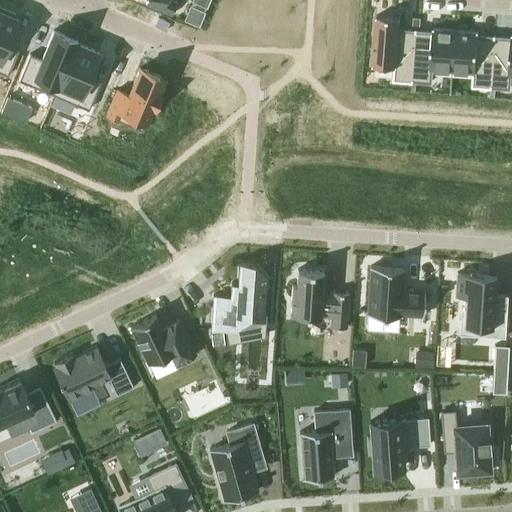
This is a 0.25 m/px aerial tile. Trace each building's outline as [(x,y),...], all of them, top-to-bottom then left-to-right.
[(148,0),(146,4),(172,15),(178,2),(171,0),(148,0)] [(0,72),(8,76),(18,50),(7,45),(18,19),(14,17),(15,14),(0,7),(0,72)] [(377,16),(373,66),(395,67),(394,82),(412,83),(416,32),(400,30),(401,18),(377,16)] [(416,32),(412,83),(413,83),(414,81),(431,83),(432,70),(453,72),(456,31),(433,29),(433,33),(416,32)] [(30,55),(19,81),(54,96),(77,41),(54,31),(42,60),(39,59),(30,55)] [(456,31),(453,72),(473,73),(472,87),(491,89),(495,37),(478,36),(479,33),(456,31)] [(495,37),(491,89),(492,89),(492,87),(510,88),(511,76),(511,35),(511,39),(495,37)] [(77,41),(54,96),(89,110),(100,84),(88,79),(99,53),(77,44),(78,41),(77,41)] [(117,90),(106,116),(142,131),(152,107),(155,108),(160,95),(158,94),(164,79),(140,69),(130,94),(129,95),(117,90)] [(229,296),(214,296),(211,330),(263,322),(266,278),(253,263),(237,262),(237,282),(230,282),(229,296)] [(369,296),(368,315),(401,317),(401,315),(423,317),(425,291),(420,290),(410,290),(410,292),(403,291),(404,269),(399,269),(371,267),(369,296)] [(293,286),(291,316),(321,318),(321,316),(331,317),(331,327),(347,328),(349,293),(333,292),(333,293),(322,293),(324,272),(298,270),(297,286),(293,286)] [(457,273),(456,297),(466,298),(464,326),(493,328),(499,328),(498,338),(505,338),(505,336),(502,336),(500,336),(500,328),(506,329),(506,327),(507,310),(508,296),(504,296),(488,295),(489,275),(477,275),(468,274),(457,273)] [(156,315),(131,327),(149,364),(171,354),(176,365),(197,355),(179,319),(162,327),(156,315)] [(223,333),(213,334),(214,346),(225,345),(223,333)] [(495,346),(494,372),(508,373),(509,346),(495,346)] [(56,366),(53,368),(69,401),(94,390),(95,389),(92,384),(108,377),(109,377),(117,395),(134,387),(120,358),(106,365),(97,347),(75,357),(73,354),(54,363),(56,366)] [(494,372),(493,393),(506,394),(508,373),(494,372)] [(19,379),(0,387),(0,425),(23,415),(31,433),(56,421),(44,394),(29,400),(19,379)] [(313,431),(300,432),(303,479),(334,477),(332,446),(351,445),(349,409),(314,411),(315,431),(313,431)] [(448,411),(442,412),(442,413),(444,441),(444,452),(456,451),(458,471),(469,470),(469,471),(469,475),(484,474),(489,474),(487,448),(489,448),(488,437),(487,438),(486,423),(469,424),(456,425),(455,411),(448,411)] [(428,418),(370,422),(371,437),(367,438),(368,454),(373,454),(374,469),(379,469),(379,470),(398,468),(403,467),(402,447),(430,445),(428,418)] [(221,446),(210,450),(225,501),(258,491),(257,489),(252,471),(255,470),(254,465),(260,463),(263,463),(264,467),(266,467),(253,424),(252,424),(227,431),(230,443),(221,446)] [(155,490),(119,506),(122,511),(176,511),(164,487),(183,478),(176,463),(149,476),(155,490)]
